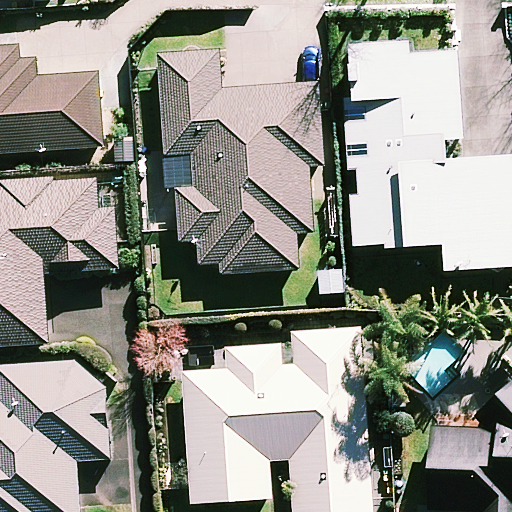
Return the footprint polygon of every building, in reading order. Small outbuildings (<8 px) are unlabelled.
[(0,0),(0,9),(57,7),(56,0),(0,0)] [(103,82),(42,86),(40,63),(24,64),(23,55),(0,56),(0,162),(108,155),(103,82)] [(462,57),(348,59),(349,128),(352,257),(446,255),(447,278),(511,277),(511,165),(446,166),(446,148),(463,148),(462,57)] [(202,248),(203,272),(220,272),(220,282),(300,278),(299,242),(315,241),(312,175),(325,175),(322,94),(226,97),(224,63),(166,65),(171,194),(181,193),(183,248),(202,248)] [(120,188),(0,194),(0,355),(53,353),(50,279),(124,276),(120,188)] [(372,511),(364,337),(296,341),(297,372),(283,373),(282,353),(230,356),(231,378),(187,380),(193,511),(219,511),(273,509),(271,467),(295,465),(297,511),(372,511)] [(109,396),(84,370),(4,374),(5,412),(0,412),(0,511),(82,511),(81,467),(112,466),(109,396)] [(511,511),(511,395),(484,421),(478,443),(446,433),(421,511),(511,511)]
